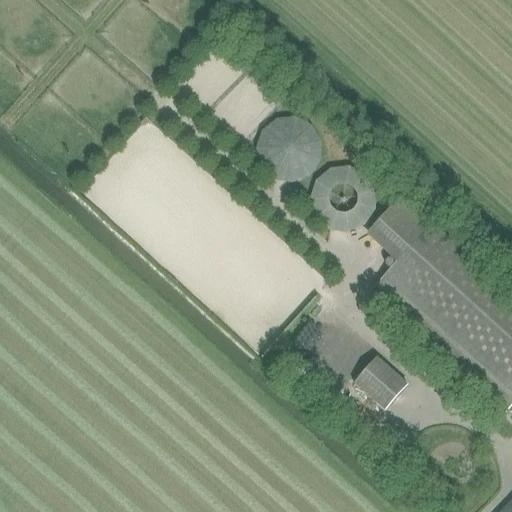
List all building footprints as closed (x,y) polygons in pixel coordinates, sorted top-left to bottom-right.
[(403,256),(371,292),(506,414),(511,407),(511,299),(401,199),(373,229),(403,256)] [(267,335),(279,345),(287,336),(274,326),(267,335)] [(289,333),(283,357),(305,362),(310,339),(289,333)] [(385,413),(408,387),(377,359),(354,385),(385,413)] [(511,511),(511,502),(502,511),(511,511)]
